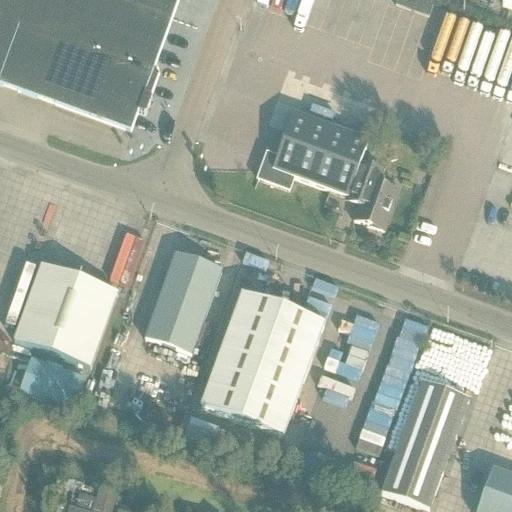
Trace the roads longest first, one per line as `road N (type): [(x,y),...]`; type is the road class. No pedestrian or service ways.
road 1 (unclassified): [(511,328),(158,201)]
road 2 (unclassified): [(158,201),(230,0)]
road 3 (unclassified): [(158,201),(0,144)]
